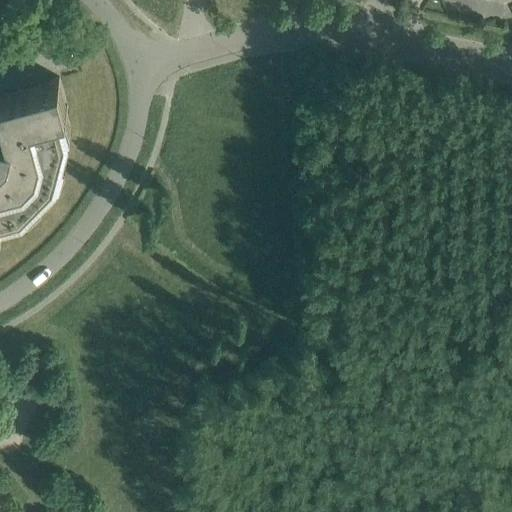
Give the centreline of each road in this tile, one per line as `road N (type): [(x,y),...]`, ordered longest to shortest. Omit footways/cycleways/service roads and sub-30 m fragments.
road 1 (unclassified): [(0,303),(81,233),(112,184),(136,131),(135,65)]
road 2 (unclassified): [(198,47),(276,27),(368,33)]
